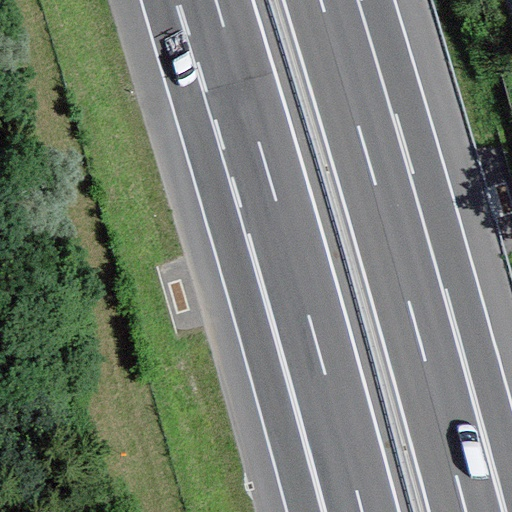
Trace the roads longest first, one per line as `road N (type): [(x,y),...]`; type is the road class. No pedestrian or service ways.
road 1 (motorway): [(408,300),(320,0)]
road 2 (motorway): [(282,225),(361,511)]
road 3 (motorway): [(282,225),(330,511)]
road 4 (motorway): [(215,0),(282,225)]
road 5 (motorway): [(497,511),(408,300)]
road 6 (motorway): [(465,511),(408,300)]
